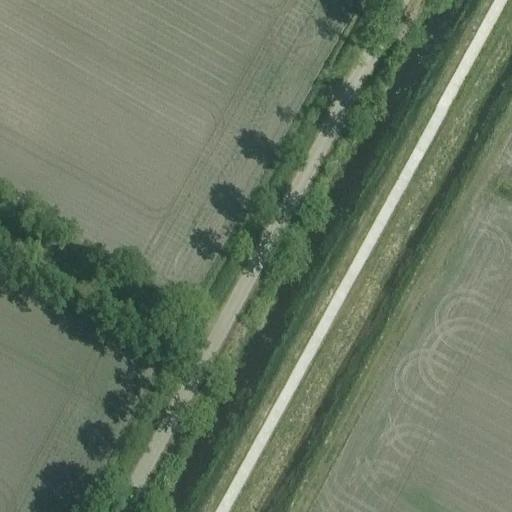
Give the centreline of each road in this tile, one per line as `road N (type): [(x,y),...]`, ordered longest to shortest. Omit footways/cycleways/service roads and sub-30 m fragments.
road 1 (unclassified): [(117,511),(399,0)]
road 2 (track): [(0,244),(202,357)]
